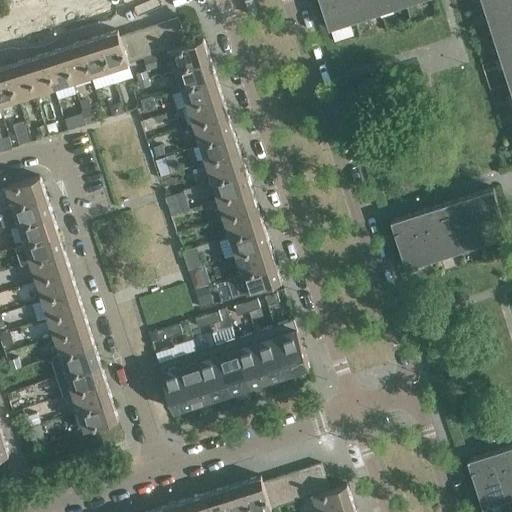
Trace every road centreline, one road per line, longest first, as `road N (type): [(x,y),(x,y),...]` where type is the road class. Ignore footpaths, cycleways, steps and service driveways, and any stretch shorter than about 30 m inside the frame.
road 1 (unclassified): [(227,0),(355,409)]
road 2 (unclassified): [(415,391),(288,0)]
road 3 (unclassified): [(162,469),(53,147),(0,165)]
road 4 (unclassified): [(162,469),(355,409)]
road 5 (unclassified): [(37,511),(162,469)]
road 6 (unclassified): [(452,511),(415,391)]
